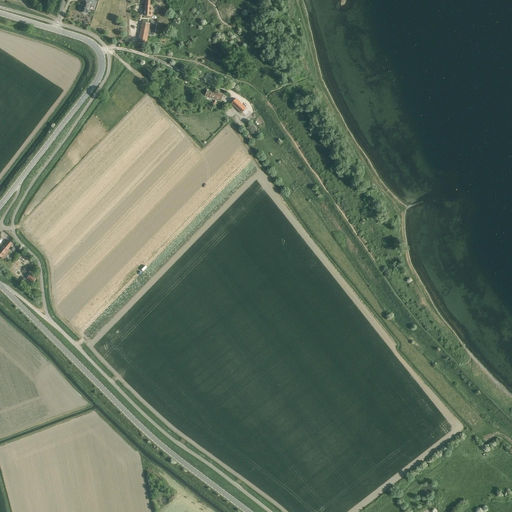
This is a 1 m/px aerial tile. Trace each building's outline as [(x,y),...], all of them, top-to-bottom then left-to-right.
[(88,14),(90,6),(94,7),(93,8),(94,8),(96,1),(93,0),(85,0),(86,1),(87,2),(87,3),(84,1),(80,11),(88,14)] [(145,0),(145,12),(144,12),(143,15),(144,15),(145,15),(145,16),(152,16),(152,6),(150,6),(150,0),(145,0)] [(145,48),(150,20),(143,19),(138,46),(145,48)] [(221,101),(223,96),(207,91),(205,95),(221,101)] [(246,108),(236,99),(231,104),(241,113),(246,108)] [(250,125),(246,128),(251,133),(257,129),(255,127),(252,124),(250,125)] [(9,240),(2,248),(0,250),(0,256),(3,259),(10,251),(8,249),(13,244),(9,240)] [(36,279),(30,274),(26,278),(32,283),(36,279)]
